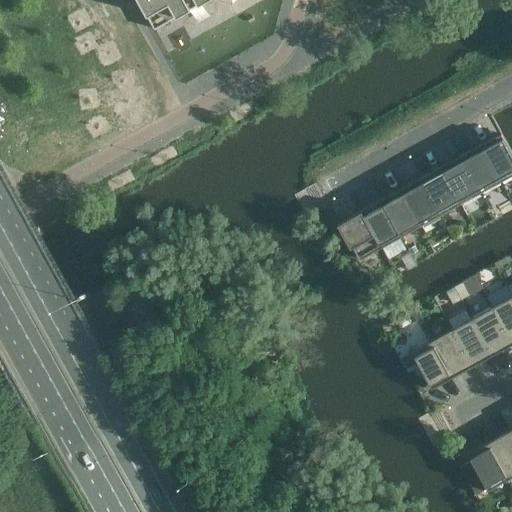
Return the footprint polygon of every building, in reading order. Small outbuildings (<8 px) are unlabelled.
[(137,0),(144,11),(154,29),(168,21),(177,16),(191,9),(199,4),(206,0),(137,0)] [(501,133),(488,141),(490,145),(503,138),(504,141),(505,141),(501,133)] [(511,153),(505,141),(504,141),(503,138),(490,145),(488,141),(480,145),(500,182),(511,175),(511,153)] [(500,182),(480,145),(460,156),(462,160),(480,193),(500,182)] [(480,193),(462,160),(460,156),(440,167),(460,204),(480,193)] [(460,204),(440,167),(420,178),(422,182),(440,215),(460,204)] [(440,215),(422,182),(420,178),(400,189),(420,226),(440,215)] [(420,226),(400,189),(380,200),(382,204),(400,237),(420,226)] [(400,237),(382,204),(380,200),(360,211),(380,248),(400,237)] [(380,248),(360,211),(339,222),(360,260),(361,259),(380,248)] [(511,344),(511,297),(511,296),(492,308),(511,344)] [(511,344),(492,308),(472,319),(492,355),(511,344)] [(492,355),(472,319),(452,330),(472,366),(492,355)] [(472,366),(452,330),(432,341),(452,377),(472,366)] [(452,377),(432,341),(412,352),(411,351),(410,351),(431,389),(452,377)] [(511,476),(511,438),(510,435),(508,431),(488,442),(508,479),(511,476)] [(508,479),(488,442),(467,454),(471,461),(460,467),(476,495),(487,489),(488,491),(489,490),(488,490),(508,479)]
